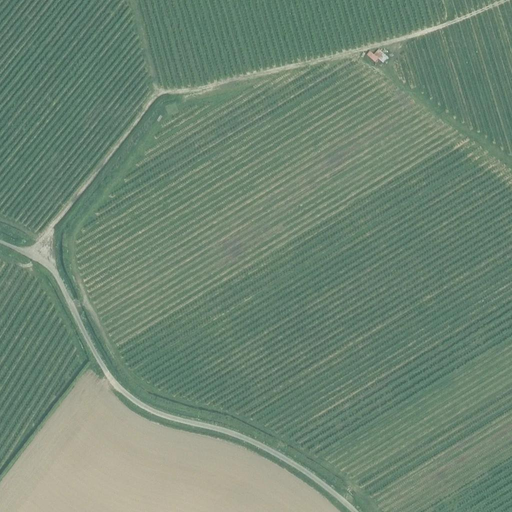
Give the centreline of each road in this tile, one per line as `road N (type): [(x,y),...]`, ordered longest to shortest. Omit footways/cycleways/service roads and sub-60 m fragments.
road 1 (track): [(507,0),(428,30),(153,100),(38,258)]
road 2 (unclassified): [(359,511),(230,433),(145,407),(115,383),(56,275),(0,243)]
